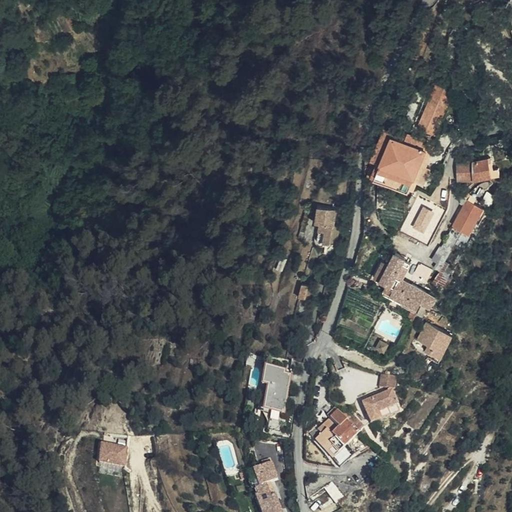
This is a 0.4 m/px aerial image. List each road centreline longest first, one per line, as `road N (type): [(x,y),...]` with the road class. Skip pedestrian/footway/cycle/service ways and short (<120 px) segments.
road 1 (unclassified): [(304,511),(297,427),(305,379),(336,308),(358,223),(373,106),(427,0)]
road 2 (unknown): [(511,124),(463,134),(462,220)]
